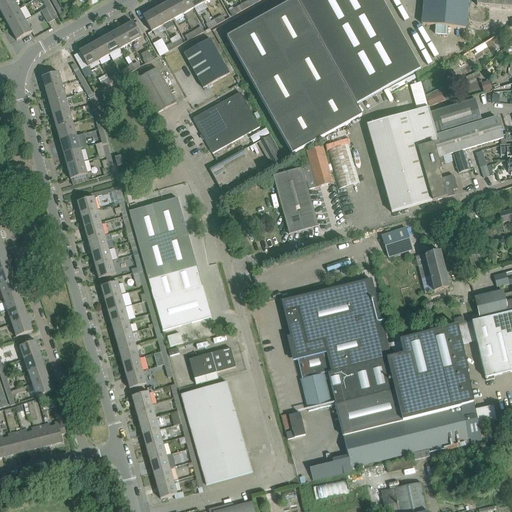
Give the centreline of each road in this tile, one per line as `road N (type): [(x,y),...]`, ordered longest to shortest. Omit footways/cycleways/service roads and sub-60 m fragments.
road 1 (residential): [(155,511),(267,481),(278,461),(206,203),(164,120),(181,106)]
road 2 (residential): [(120,449),(18,86),(22,68)]
road 3 (residential): [(87,456),(0,196)]
road 4 (residential): [(22,68),(32,51),(120,2)]
